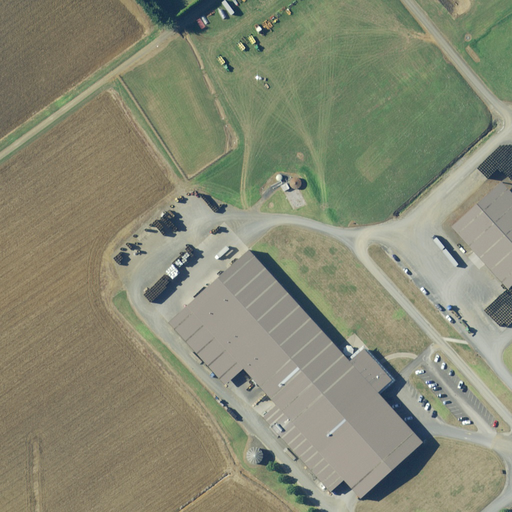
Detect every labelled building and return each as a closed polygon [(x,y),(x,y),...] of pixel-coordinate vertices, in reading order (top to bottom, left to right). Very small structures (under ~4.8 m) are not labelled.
[(511,181),(511,136),(508,132),(452,183),(466,199),(500,169),(511,181)] [(511,187),(501,176),(451,222),(508,284),(511,280),(511,187)] [(289,182),(289,183),(290,184),(290,185),(290,186),(291,187),(292,188),(293,188),(294,189),(295,189),(296,189),(297,189),(297,188),(298,188),(299,187),(300,186),(301,185),(301,184),(301,183),(301,182),(300,181),(300,180),(299,179),(299,178),(298,178),(297,177),(296,177),(295,177),(294,177),(293,178),(292,178),(291,179),(291,180),(290,180),(290,181),(289,182)] [(290,188),(287,183),(282,186),(284,191),(290,188)] [(360,490),(420,437),(249,244),(185,301),(274,402),(264,411),(330,486),(345,473),(360,490)] [(511,293),(502,302),(511,312),(511,311),(511,293)] [(246,454),(246,455),(246,457),(246,458),(247,459),(248,461),(249,462),(250,462),(251,463),(253,463),(254,464),(256,463),(257,463),(258,462),(259,462),(261,461),(261,459),(262,458),(262,457),(262,455),(262,454),(262,453),(261,451),(261,450),(260,449),(258,448),(257,448),(256,447),(254,447),(253,447),(251,448),(250,448),(249,449),(248,450),(247,451),(246,452),(246,454)]
